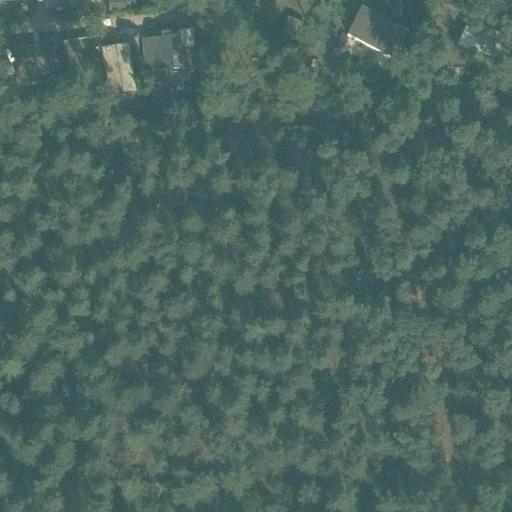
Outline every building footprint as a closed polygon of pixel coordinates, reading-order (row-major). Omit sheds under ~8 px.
[(95,0),(97,0),(106,0),(107,12),(130,11),(129,0),(95,0)] [(361,8),(346,37),(392,60),(406,31),(361,8)] [(287,17),(283,25),(296,31),(300,23),(287,17)] [(511,43),(511,42),(467,20),(454,47),(468,54),(470,48),(502,64),(511,43)] [(158,39),(159,59),(161,72),(193,69),(191,47),(179,49),(178,37),(158,39)] [(51,44),(14,47),(17,83),(53,80),(52,64),(51,44)] [(103,56),(104,64),(105,68),(107,86),(108,95),(134,91),(127,47),(112,49),(112,54),(103,56)] [(303,74),(295,91),(308,97),(316,80),(303,74)] [(199,108),(190,116),(195,123),(204,115),(199,108)]
